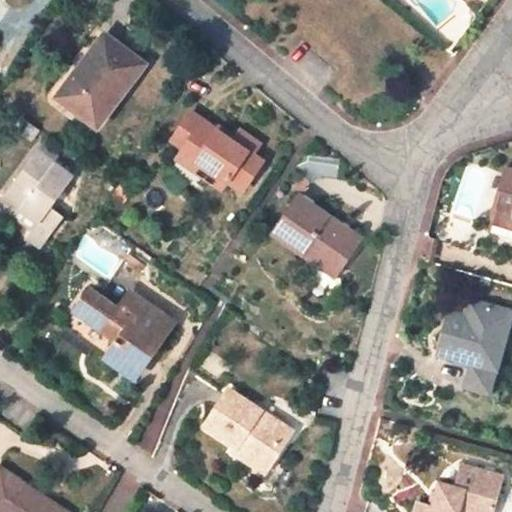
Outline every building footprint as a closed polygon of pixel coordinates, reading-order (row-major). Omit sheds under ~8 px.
[(145,64),(104,34),(58,99),(98,127),(145,64)] [(216,131),(192,115),(173,142),(185,149),(180,156),(207,174),(225,186),(228,181),(242,190),(263,160),(253,154),(259,145),(240,132),(236,138),(234,142),(216,131)] [(234,142),(236,138),(219,127),(216,131),(234,142)] [(73,178),(37,151),(3,197),(39,225),(34,231),(28,240),(41,249),(64,216),(51,207),(73,178)] [(207,174),(180,156),(177,161),(204,179),(207,174)] [(337,179),(339,166),(311,162),(296,168),(311,183),(321,177),(337,179)] [(511,171),(507,170),(495,208),(511,214),(510,219),(511,219),(511,171)] [(305,190),(311,183),(304,176),(293,188),(305,190)] [(39,225),(3,197),(0,201),(0,205),(34,231),(39,225)] [(360,239),(300,197),(274,233),(323,267),(328,259),(341,268),(360,239)] [(507,228),(510,219),(511,214),(495,208),(491,222),(507,228)] [(328,259),(323,267),(336,275),(341,268),(328,259)] [(91,290),(76,310),(119,341),(107,358),(135,377),(163,336),(151,327),(155,322),(125,301),(119,310),(91,290)] [(130,293),(125,301),(155,322),(161,313),(130,293)] [(511,314),(511,312),(470,302),(467,314),(451,309),(440,351),(455,356),(471,361),(497,369),(511,314)] [(220,393),(233,370),(202,347),(188,371),(196,376),(220,393)] [(493,383),(497,369),(471,361),(467,376),(493,383)] [(184,382),(191,385),(196,376),(188,371),(184,382)] [(260,412),(230,391),(205,426),(236,446),(269,469),(292,432),(271,418),(268,422),(258,416),(260,412)] [(268,422),(271,418),(260,412),(258,416),(268,422)] [(265,474),(269,469),(236,446),(231,452),(265,474)] [(63,511),(1,468),(0,469),(0,511),(63,511)] [(418,504),(416,511),(493,511),(502,478),(462,468),(456,488),(440,484),(433,507),(418,504)]
